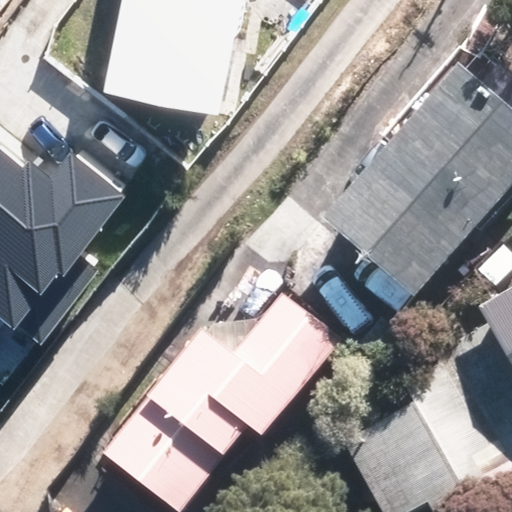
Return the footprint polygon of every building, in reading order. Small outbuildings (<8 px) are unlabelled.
[(242,0),(125,0),(106,91),(218,115),(242,0)] [(511,118),(467,81),(350,220),(424,282),(511,178),(511,118)] [(128,190),(76,149),(52,180),(0,139),(0,318),(14,329),(17,326),(40,344),(98,270),(78,254),(128,190)] [(212,343),(123,456),(183,503),(252,417),(263,426),(332,338),(288,304),(240,364),(212,343)] [(511,304),(498,313),(507,328),(419,381),(434,406),(367,446),(406,511),(438,491),(450,510),(511,473),(511,304)]
